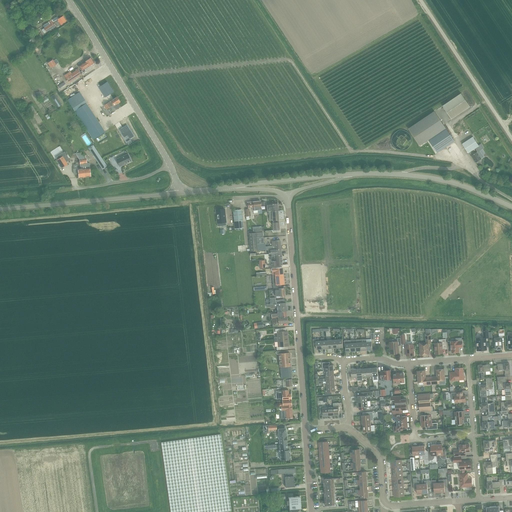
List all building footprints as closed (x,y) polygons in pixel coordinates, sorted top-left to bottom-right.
[(49,22),(44,26),(45,28),(44,28),(44,29),(47,32),(47,33),(50,31),(56,27),(57,28),(67,22),(64,16),(59,19),(58,16),(52,20),(49,22)] [(24,27),(21,29),(25,36),(29,34),(24,27)] [(82,71),(83,74),(86,72),(85,69),(95,63),(91,58),(78,66),(82,71)] [(70,83),(75,80),(81,76),(81,75),(83,74),(82,71),(80,72),(78,69),(72,73),(71,71),(65,75),(70,83)] [(67,86),(69,89),(82,83),(80,79),(67,86)] [(107,82),(98,87),(105,97),(114,92),(107,82)] [(93,140),(105,132),(87,104),(87,103),(80,93),(68,101),(93,140)] [(461,93),(443,105),(452,119),(470,106),(461,93)] [(63,105),(66,103),(62,96),(58,98),(63,105)] [(117,97),(104,105),(106,110),(110,107),(113,112),(120,107),(118,104),(119,103),(118,103),(120,102),(117,97)] [(455,141),(453,138),(435,111),(409,129),(420,146),(428,140),(437,153),(455,141)] [(127,125),(119,130),(122,134),(125,132),(129,139),(134,136),(127,125)] [(481,159),(477,152),(483,148),(481,144),(479,146),(473,137),(462,144),(468,153),(469,152),(476,162),(481,159)] [(94,147),(90,150),(102,169),(107,166),(94,147)] [(64,152),(55,157),(57,160),(62,168),(67,164),(65,162),(69,159),(64,152)] [(131,162),(128,155),(116,160),(119,167),(131,162)] [(78,168),(73,169),(74,174),(78,174),(78,178),(85,177),(83,159),(79,160),(79,161),(80,166),(81,166),(81,169),(78,169),(78,168)] [(248,208),(252,208),(253,211),(257,210),(258,214),(262,213),(262,209),(261,209),(260,202),(247,203),(248,208)] [(224,209),(216,210),(217,223),(217,226),(220,226),(220,223),(226,222),(224,209)] [(242,222),(241,209),(233,210),(234,223),(242,222)] [(268,211),(269,221),(279,220),(278,211),(268,211)] [(250,251),(265,250),(265,243),(264,244),(263,233),(249,234),(250,251)] [(272,241),(272,246),(268,247),(268,248),(265,248),(266,251),(268,251),(281,249),(280,241),(272,241)] [(275,253),(271,254),(272,261),(271,262),(271,266),(282,265),(281,255),(276,256),(275,253)] [(284,284),(283,274),(275,275),(272,275),(273,288),(281,288),(281,284),(284,284)] [(284,288),(275,289),(275,296),(279,296),(280,296),(281,297),(282,297),(283,296),(285,296),(284,288)] [(277,312),(286,311),(285,303),(276,303),(277,304),(276,304),(270,304),(269,305),(269,307),(271,307),(271,308),(277,308),(277,311),(274,311),(274,312),(277,312)] [(274,340),(288,339),(287,331),(284,331),(283,328),(275,329),(275,332),(277,332),(277,337),(274,337),(274,340)] [(495,342),(494,342),(494,345),(495,345),(496,349),(497,349),(497,350),(501,350),(501,349),(502,349),(502,338),(501,336),(505,336),(504,329),(498,330),(499,337),(495,337),(495,338),(495,342)] [(478,351),(481,351),(481,350),(486,350),(486,338),(489,338),(488,330),(483,330),(484,338),(476,339),(477,351),(478,351)] [(426,343),(419,343),(420,355),(429,354),(428,344),(431,344),(430,334),(425,334),(426,343)] [(401,346),(400,338),(397,338),(397,342),(389,342),(390,354),(398,353),(398,346),(401,346)] [(451,353),(459,352),(459,348),(462,347),(462,338),(455,338),(456,341),(451,342),(451,353)] [(288,339),(274,340),(274,342),(277,342),(278,347),(276,347),(277,350),(285,349),(285,346),(289,346),(288,339)] [(322,349),(321,341),(319,341),(318,339),(313,339),(313,346),(316,346),(316,349),(322,349)] [(366,340),(367,350),(372,350),(372,346),(375,346),(374,339),(366,340)] [(434,343),(435,354),(443,353),(442,346),(446,346),(446,339),(439,340),(439,343),(434,343)] [(405,345),(406,356),(414,356),(413,344),(405,345)] [(285,350),(276,351),(276,354),(279,354),(279,356),(280,361),(278,361),(278,364),(280,364),(280,367),(290,366),(289,353),(285,353),(285,350)] [(322,363),(323,371),(325,371),(334,370),(333,365),(330,365),(329,362),(322,363)] [(509,363),(497,364),(498,371),(505,370),(505,377),(510,376),(509,363)] [(490,365),(478,366),(479,379),(484,378),(484,372),(490,371),(490,365)] [(290,366),(280,367),(281,379),(291,378),(290,366)] [(463,368),(455,368),(455,372),(450,373),(450,381),(464,380),(464,376),(465,375),(464,373),(463,372),(463,368)] [(357,377),(356,369),(351,370),(351,373),(348,373),(349,380),(354,380),(354,378),(357,377)] [(437,377),(431,377),(432,384),(439,384),(439,381),(445,380),(444,369),(436,370),(437,377)] [(390,370),(384,371),(384,372),(380,372),(381,381),(385,381),(384,380),(391,379),(390,370)] [(432,384),(431,377),(426,377),(425,371),(417,371),(418,382),(424,382),(424,385),(432,384)] [(404,382),(403,374),(399,374),(399,373),(396,373),(396,374),(393,374),(394,384),(397,383),(400,382),(400,384),(404,383),(404,382)] [(505,389),(505,395),(511,395),(511,383),(506,384),(506,380),(497,381),(498,389),(505,389)] [(480,386),(481,397),(487,397),(487,390),(491,390),(491,385),(493,385),(492,381),(484,382),(486,382),(486,385),(480,386)] [(325,395),(332,395),(332,392),(335,391),(335,386),(327,387),(327,390),(324,390),(325,395)] [(282,399),(282,400),(291,399),(291,397),(291,393),(290,393),(288,393),(288,390),(282,390),(282,391),(276,391),(276,399),(279,399),(282,399)] [(356,402),(367,401),(367,396),(373,395),(373,392),(363,392),(364,396),(356,396),(356,402)] [(463,392),(458,392),(451,393),(452,400),(455,399),(455,403),(466,402),(465,395),(463,395),(463,392)] [(418,402),(418,403),(430,402),(430,399),(431,399),(432,398),(433,398),(433,397),(433,396),(433,393),(418,394),(419,400),(418,400),(418,402)] [(511,401),(511,395),(505,395),(506,402),(501,402),(501,411),(509,410),(508,410),(508,407),(511,406),(511,401)] [(395,405),(406,404),(407,404),(407,400),(405,400),(405,399),(399,400),(399,396),(391,397),(391,403),(395,402),(395,405)] [(487,412),(495,411),(494,403),(488,403),(487,397),(481,397),(481,409),(488,408),(488,412),(487,412)] [(281,406),(281,410),(278,411),(279,413),(276,414),(276,418),(277,419),(279,418),(279,419),(292,418),(291,399),(282,400),(282,403),(278,404),(278,406),(281,406)] [(367,401),(356,402),(357,408),(364,407),(365,410),(374,410),(374,406),(367,406),(367,401)] [(430,407),(430,402),(418,403),(418,405),(419,406),(420,412),(427,412),(434,411),(434,409),(434,408),(433,407),(432,407),(430,407)] [(333,403),(333,407),(334,416),(339,415),(339,413),(342,412),(341,403),(333,403)] [(392,405),(392,414),(400,414),(400,410),(406,410),(406,409),(407,409),(407,405),(406,405),(406,404),(395,405),(392,405)] [(323,416),(329,416),(328,408),(323,408),(322,406),(319,407),(320,414),(323,413),(323,416)] [(420,419),(420,421),(432,420),(431,417),(437,417),(436,411),(434,411),(427,412),(427,415),(421,416),(421,417),(420,419)] [(464,411),(454,412),(455,420),(452,420),(452,424),(455,424),(458,424),(458,425),(459,425),(461,425),(461,424),(464,424),(463,416),(464,416),(464,411)] [(363,416),(362,416),(362,421),(370,420),(370,418),(373,418),(373,417),(373,412),(365,412),(363,413),(363,416)] [(508,420),(502,421),(502,427),(511,426),(511,413),(508,414),(508,420)] [(400,417),(400,414),(392,414),(393,420),(397,420),(397,423),(407,422),(407,421),(408,421),(408,417),(407,417),(407,416),(400,417)] [(487,416),(482,416),(483,429),(495,428),(494,422),(488,422),(487,416)] [(432,423),(432,420),(420,421),(420,423),(421,425),(421,427),(428,426),(428,430),(437,429),(437,423),(432,423)] [(393,427),(394,432),(402,432),(401,429),(408,428),(408,427),(409,427),(409,423),(407,423),(407,422),(397,423),(397,426),(393,427)] [(371,426),(362,426),(363,432),(367,431),(367,434),(374,434),(374,431),(375,430),(374,426),(374,425),(371,426)] [(285,428),(278,429),(279,444),(287,443),(285,428)] [(230,511),(231,511),(220,434),(161,442),(170,511),(230,511)] [(511,451),(511,439),(503,440),(503,446),(510,446),(511,451)] [(484,441),(485,453),(490,453),(489,447),(496,447),(496,441),(496,440),(484,441)] [(287,443),(279,444),(280,451),(281,460),(290,459),(289,450),(287,450),(287,443)] [(436,445),(437,455),(440,455),(440,457),(443,459),(446,459),(446,450),(442,451),(442,444),(436,445)] [(454,450),(454,456),(466,456),(465,452),(470,452),(469,444),(459,445),(459,450),(454,450)] [(428,452),(428,460),(432,460),(434,458),(434,456),(437,455),(436,445),(431,445),(431,452),(428,452)] [(425,446),(418,446),(419,455),(419,460),(424,460),(425,464),(427,464),(429,464),(428,460),(428,452),(425,452),(425,446)] [(460,470),(471,469),(470,460),(461,461),(461,457),(453,458),(453,463),(459,462),(460,470)] [(487,475),(487,474),(493,474),(492,467),(498,467),(497,458),(490,458),(491,458),(491,462),(486,463),(487,475)] [(295,468),(270,470),(271,474),(278,474),(285,473),(285,476),(286,488),(294,487),(293,476),(293,472),(295,472),(295,468)] [(468,473),(459,474),(460,484),(460,488),(464,487),(465,488),(467,488),(468,487),(472,487),(472,480),(468,480),(468,479),(468,473)] [(503,486),(502,479),(499,480),(499,482),(492,482),(492,477),(487,477),(488,489),(500,488),(499,486),(503,486)] [(323,479),(325,505),(336,505),(336,503),(334,503),(334,500),(336,500),(336,499),(334,499),(334,495),(336,495),(336,494),(334,494),(333,490),(335,490),(335,489),(333,489),(333,482),(334,482),(334,483),(343,482),(342,478),(340,478),(340,479),(339,479),(339,478),(323,479)] [(422,494),(422,484),(419,484),(419,482),(417,482),(417,478),(413,479),(414,489),(417,489),(417,494),(422,494)] [(441,480),(438,480),(439,483),(439,492),(445,492),(444,487),(447,486),(447,479),(441,480)] [(506,479),(502,479),(503,486),(507,485),(507,487),(507,488),(511,487),(511,480),(506,481),(506,479)] [(436,480),(430,481),(430,488),(434,487),(434,493),(439,492),(439,483),(436,483),(436,480)] [(422,484),(422,494),(428,493),(427,488),(430,488),(430,481),(424,481),(424,484),(422,484)] [(301,508),(300,496),(288,497),(289,502),(288,502),(288,505),(289,505),(289,509),(292,509),(298,508),(301,508)]
